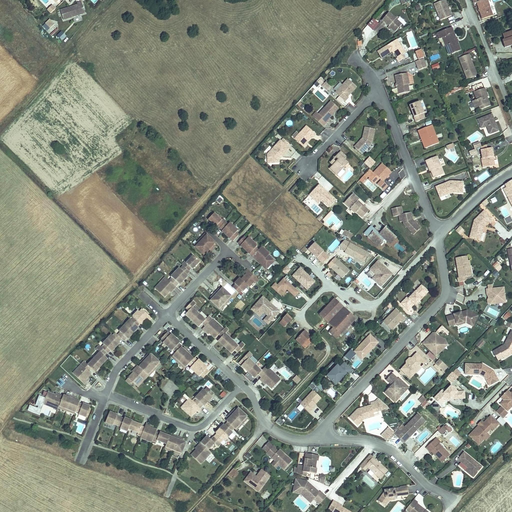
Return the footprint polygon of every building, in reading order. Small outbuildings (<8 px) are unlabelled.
[(60,7),(63,16),(84,9),(80,0),(76,0),(77,1),(70,4),(68,5),(68,4),(60,7)] [(447,11),(445,5),(446,5),(444,0),(439,0),(433,3),(439,19),(450,14),(448,10),(447,11)] [(490,12),(485,0),(474,0),(479,15),(490,12)] [(50,14),(55,9),(52,5),(46,10),(50,14)] [(390,11),(383,18),(393,26),(396,30),(403,22),(390,11)] [(48,30),(54,25),(49,19),(43,24),(48,30)] [(380,22),(374,28),(378,32),(384,25),(380,22)] [(448,52),(459,48),(450,26),(437,31),(439,36),(441,35),(448,52)] [(503,39),(500,40),(502,47),(510,45),(511,49),(511,30),(501,33),(503,39)] [(61,31),(56,36),(62,41),(66,37),(61,31)] [(406,51),(397,37),(388,44),(392,50),(393,49),(394,49),(396,51),(398,55),(397,56),(399,59),(406,55),(404,52),(406,51)] [(475,72),(467,52),(458,56),(466,76),(475,72)] [(423,57),(415,60),(418,68),(426,65),(423,57)] [(408,71),(396,73),(399,91),(410,89),(408,82),(407,75),(409,74),(408,71)] [(337,90),(346,98),(349,95),(348,94),(358,84),(350,76),(337,90)] [(328,80),(324,84),(329,88),(333,84),(328,80)] [(486,93),(483,85),(472,89),(475,97),(471,98),(473,104),(477,103),(481,101),(483,104),(488,102),(485,95),(484,93),(486,93)] [(320,111),(329,119),(332,116),(331,114),(340,105),(333,98),(320,111)] [(420,99),(410,102),(416,119),(425,115),(423,111),(424,110),(420,99)] [(497,127),(490,110),(476,116),(480,125),(485,122),(488,130),(497,127)] [(296,135),(304,143),(309,138),(313,133),(314,134),(317,131),(308,122),(296,135)] [(432,122),(418,127),(420,132),(423,131),(428,144),(439,140),(432,122)] [(373,139),(376,126),(366,124),(364,135),(365,135),(364,137),(360,141),(359,140),(355,143),(363,150),(373,139)] [(293,142),(285,135),(283,138),(286,140),(290,144),(293,142)] [(284,153),(291,145),(290,144),(286,140),(283,138),(282,137),(270,151),(269,153),(276,159),(280,159),(280,154),(283,151),(284,153)] [(487,144),(479,146),(481,154),(480,154),(482,163),(493,161),(491,152),(492,152),(490,143),(487,144)] [(331,164),(338,171),(349,160),(344,155),(339,150),(336,153),(340,156),(337,159),(337,158),(334,161),(331,164)] [(444,170),(437,153),(426,157),(428,162),(429,161),(434,174),(444,170)] [(384,177),(392,169),(383,160),(374,169),(382,176),(378,181),(384,186),(388,182),(384,177)] [(447,179),(439,182),(443,192),(450,189),(452,188),(462,189),(463,178),(450,178),(450,179),(448,180),(447,179)] [(331,203),(337,196),(321,180),(314,187),(317,191),(314,194),(320,199),(323,196),(331,203)] [(354,189),(345,199),(356,209),(357,208),(363,213),(370,206),(359,196),(360,195),(354,189)] [(412,215),(411,208),(403,210),(401,202),(392,205),(394,212),(399,211),(400,218),(403,217),(404,220),(414,230),(420,225),(413,217),(412,217),(411,215),(412,215)] [(222,224),(227,218),(228,218),(225,215),(224,217),(216,210),(211,216),(218,223),(219,222),(222,224)] [(489,223),(492,220),(483,210),(473,219),(469,234),(479,237),(482,227),(481,227),(482,225),(483,225),(487,221),(489,223)] [(413,217),(420,225),(421,224),(412,215),(411,215),(412,217),(413,217)] [(228,231),(236,223),(232,219),(230,221),(227,218),(222,224),(225,227),(224,228),(228,231)] [(374,227),(378,231),(380,229),(372,222),(365,229),(369,233),(374,227)] [(241,231),(238,229),(240,227),(236,223),(228,231),(232,235),(233,235),(236,237),(241,231)] [(383,233),(391,240),(396,233),(385,223),(380,229),(378,231),(374,227),(369,233),(377,241),(382,235),(381,234),(383,233)] [(352,234),(342,228),(340,232),(346,236),(349,238),(352,234)] [(209,230),(205,234),(206,236),(204,237),(214,247),(217,244),(215,242),(217,241),(218,239),(209,230)] [(248,246),(256,238),(251,233),(249,235),(246,233),(241,239),(244,241),(243,242),(248,246)] [(214,247),(204,237),(203,239),(201,238),(197,242),(207,251),(208,249),(209,248),(211,250),(214,247)] [(261,247),(258,244),(260,242),(256,238),(248,246),(252,250),(253,250),(256,252),(261,247)] [(327,247),(332,252),(341,243),(336,238),(327,247)] [(349,243),(344,240),(338,246),(345,251),(344,253),(364,263),(369,253),(349,243)] [(326,253),(313,242),(307,248),(319,260),(326,253)] [(275,254),(271,251),(273,250),(265,243),(261,247),(256,252),(261,257),(263,256),(267,260),(265,261),(269,265),(275,258),(273,256),(275,254)] [(195,266),(202,258),(196,253),(189,260),(188,259),(185,262),(187,263),(192,268),(194,265),(195,266)] [(467,259),(467,254),(455,256),(457,266),(459,265),(461,275),(459,276),(457,276),(458,280),(466,279),(465,275),(470,274),(467,259)] [(348,270),(337,259),(330,266),(342,277),(348,270)] [(377,260),(369,269),(375,274),(371,278),(381,287),(393,274),(377,260)] [(190,272),(193,269),(192,268),(187,263),(184,266),(183,265),(179,269),(187,277),(191,273),(190,272)] [(246,288),(251,282),(252,283),(257,278),(258,279),(261,276),(251,266),(248,269),(249,271),(246,274),(245,276),(244,276),(243,275),(238,280),(239,281),(236,284),(241,290),(241,289),(244,286),(246,288)] [(300,267),(292,275),(307,290),(315,282),(300,267)] [(183,282),(187,277),(179,269),(174,274),(176,275),(173,278),(179,284),(182,281),(183,282)] [(174,290),(179,284),(173,278),(170,275),(165,281),(164,280),(158,286),(167,294),(171,290),(170,289),(172,288),(174,290)] [(275,283),(271,287),(282,297),(287,291),(294,298),(299,292),(284,278),(277,285),(275,283)] [(400,301),(407,309),(413,302),(415,303),(418,300),(422,296),(420,295),(426,289),(420,283),(407,296),(406,295),(400,301)] [(235,294),(225,285),(224,286),(222,288),(221,287),(218,290),(227,299),(229,297),(231,298),(235,294)] [(504,297),(503,285),(491,287),(487,287),(485,287),(486,292),(487,292),(488,296),(489,295),(489,298),(488,299),(488,302),(496,301),(497,300),(497,299),(500,298),(500,297),(504,297)] [(218,290),(215,293),(217,294),(215,296),(214,298),(223,307),(227,302),(226,301),(227,299),(218,290)] [(455,300),(463,302),(465,295),(457,293),(455,300)] [(277,305),(265,294),(254,306),(262,314),(266,309),(270,313),(274,317),(282,309),(279,307),(278,308),(276,306),(277,305)] [(320,313),(328,320),(342,304),(334,297),(320,313)] [(194,319),(200,312),(194,306),(197,302),(194,299),(189,305),(192,308),(191,309),(187,313),(194,319)] [(498,304),(492,304),(492,307),(487,307),(487,315),(498,315),(498,304)] [(355,316),(343,305),(329,321),(332,325),(340,332),(355,316)] [(404,316),(394,307),(382,320),(390,328),(399,318),(401,319),(404,316)] [(151,318),(150,317),(152,314),(147,309),(144,312),(143,310),(137,316),(139,317),(145,323),(146,324),(151,318)] [(460,311),(446,316),(448,325),(456,323),(463,321),(465,322),(472,325),(477,315),(466,309),(462,311),(462,313),(460,313),(460,311)] [(213,318),(214,317),(210,314),(207,318),(200,312),(194,319),(200,325),(204,321),(205,320),(208,323),(213,318)] [(288,312),(283,317),(288,322),(292,317),(288,312)] [(274,317),(270,313),(266,318),(270,322),(274,317)] [(142,326),(145,323),(139,317),(136,320),(135,319),(129,324),(137,332),(143,327),(142,326)] [(222,331),(226,327),(219,321),(218,323),(213,318),(208,323),(207,324),(205,327),(210,332),(211,331),(212,330),(214,332),(213,333),(217,336),(221,332),(222,331)] [(132,338),(137,332),(129,324),(124,330),(126,332),(123,335),(126,338),(128,340),(131,337),(132,338)] [(227,345),(233,338),(227,332),(230,328),(227,325),(226,327),(222,331),(225,334),(224,335),(220,339),(227,345)] [(340,332),(332,325),(328,329),(336,336),(340,332)] [(314,337),(305,329),(297,337),(306,345),(314,337)] [(170,345),(178,336),(173,332),(172,333),(169,331),(164,337),(167,339),(165,341),(170,345)] [(429,337),(427,335),(422,341),(435,354),(442,347),(441,345),(443,342),(437,336),(438,335),(434,331),(432,333),(432,335),(429,337)] [(371,347),(377,340),(369,332),(353,350),(355,352),(361,352),(364,354),(369,349),(368,348),(370,346),(371,347)] [(123,341),(126,338),(123,335),(120,333),(117,336),(116,335),(112,339),(120,346),(124,342),(123,341)] [(441,345),(442,347),(447,342),(444,337),(438,335),(437,336),(443,342),(441,345)] [(182,341),(178,336),(170,345),(174,349),(176,348),(179,350),(183,345),(184,344),(181,342),(182,341)] [(502,357),(511,352),(511,351),(510,350),(511,348),(511,336),(511,338),(509,337),(505,345),(503,346),(502,344),(491,350),(496,359),(501,356),(502,357)] [(241,349),(247,343),(244,340),(240,344),(233,338),(227,345),(234,351),(237,347),(238,346),(241,349)] [(120,346),(112,339),(108,343),(109,345),(106,347),(110,350),(112,353),(115,350),(116,351),(120,346)] [(481,339),(476,345),(480,348),(485,342),(481,339)] [(106,365),(112,358),(107,354),(110,350),(106,347),(104,345),(101,348),(105,352),(98,358),(106,365)] [(182,360),(191,350),(187,347),(186,348),(185,347),(183,345),(179,350),(174,355),(178,359),(180,358),(182,360)] [(349,361),(356,354),(352,349),(344,356),(349,361)] [(196,357),(194,356),(193,354),(194,353),(191,350),(182,360),(184,361),(182,363),(187,367),(191,362),(196,357)] [(251,370),(257,363),(250,357),(254,352),(251,350),(245,356),(248,358),(247,360),(244,363),(251,370)] [(425,359),(416,351),(411,356),(408,356),(405,359),(405,362),(400,367),(409,376),(415,370),(414,370),(420,364),(418,363),(421,360),(423,362),(425,359)] [(165,363),(159,357),(155,354),(154,356),(152,357),(151,356),(148,359),(157,368),(159,366),(161,367),(165,363)] [(197,370),(205,362),(200,358),(199,359),(197,356),(196,357),(191,362),(194,365),(193,366),(197,370)] [(106,365),(98,358),(92,365),(89,361),(86,364),(92,370),(94,367),(99,371),(106,365)] [(439,358),(435,362),(440,367),(444,363),(439,358)] [(157,368),(148,359),(145,362),(147,364),(145,365),(144,367),(151,374),(152,375),(153,376),(157,371),(156,370),(157,368)] [(346,373),(352,367),(344,360),(339,365),(336,363),(326,374),(335,382),(340,376),(339,376),(341,374),(342,375),(345,371),(346,373)] [(423,363),(423,362),(421,360),(418,363),(420,364),(414,370),(415,370),(416,371),(423,363)] [(211,370),(208,367),(209,366),(205,362),(197,370),(202,375),(203,373),(206,376),(208,373),(211,370)] [(263,369),(257,363),(251,370),(257,376),(261,372),(262,371),(265,373),(270,368),(267,365),(263,369)] [(488,384),(497,380),(491,370),(484,365),(483,366),(481,365),(481,363),(469,363),(469,373),(478,374),(484,377),(488,384)] [(95,373),(92,370),(86,364),(79,371),(81,372),(79,374),(88,383),(91,380),(89,378),(91,375),(92,376),(95,373)] [(146,379),(151,374),(144,367),(142,365),(137,371),(138,372),(139,373),(137,375),(136,374),(133,378),(142,386),(147,380),(146,379)] [(283,377),(277,371),(276,372),(270,368),(265,373),(264,375),(262,377),(268,382),(269,381),(270,380),(272,382),(271,383),(274,386),(283,377)] [(394,400),(408,385),(398,376),(397,377),(392,372),(386,378),(391,383),(384,390),(394,400)] [(303,378),(299,374),(295,378),(299,382),(303,378)] [(325,386),(319,381),(316,384),(322,389),(325,386)] [(441,389),(433,397),(440,403),(445,398),(447,396),(449,398),(456,391),(450,384),(443,391),(441,389)] [(214,395),(213,394),(216,391),(210,386),(207,389),(206,388),(202,392),(210,400),(214,395)] [(313,389),(303,400),(305,402),(303,405),(309,411),(312,408),(311,407),(315,402),(321,396),(313,389)] [(511,391),(510,393),(506,389),(499,396),(503,400),(500,403),(506,409),(511,404),(511,403),(511,391)] [(62,407),(66,395),(59,393),(58,395),(55,394),(56,393),(51,391),(46,403),(54,406),(55,404),(62,407)] [(210,400),(202,392),(198,396),(199,398),(196,401),(202,406),(205,403),(206,404),(210,400)] [(70,408),(75,396),(71,394),(70,396),(66,394),(66,395),(62,407),(67,409),(68,407),(70,408)] [(79,410),(82,403),(82,401),(78,399),(79,397),(75,396),(70,408),(73,409),(72,411),(78,413),(79,410)] [(373,410),(378,409),(385,402),(378,396),(375,399),(370,401),(371,403),(358,407),(349,415),(358,423),(364,417),(364,415),(374,412),(373,410)] [(202,406),(196,401),(194,398),(192,400),(190,399),(184,406),(193,415),(196,412),(195,410),(197,408),(199,409),(200,410),(203,407),(202,406)] [(89,416),(93,406),(86,403),(85,404),(82,403),(79,410),(82,412),(82,413),(89,416)] [(240,407),(239,409),(237,410),(236,409),(233,412),(243,421),(245,419),(246,420),(250,416),(240,407)] [(120,424),(123,417),(119,415),(120,414),(112,411),(108,421),(115,424),(116,423),(120,424)] [(418,426),(426,418),(419,411),(400,429),(405,434),(409,431),(410,430),(411,431),(417,425),(418,426)] [(243,421),(233,412),(230,415),(232,417),(230,418),(229,420),(230,421),(236,427),(238,429),(242,424),(241,423),(243,421)] [(490,430),(497,423),(489,415),(482,422),(480,424),(479,423),(477,424),(473,428),(474,430),(469,435),(477,443),(483,437),(481,435),(485,431),(489,428),(490,430)] [(134,420),(127,417),(127,418),(123,417),(120,424),(124,426),(123,427),(130,430),(131,428),(134,422),(134,420)] [(280,426),(284,421),(279,417),(275,422),(280,426)] [(500,417),(496,420),(501,426),(505,422),(500,417)] [(144,435),(147,427),(143,425),(144,424),(134,420),(134,422),(131,428),(141,432),(140,433),(144,435)] [(236,427),(230,421),(227,424),(226,423),(222,427),(230,435),(235,431),(233,429),(236,427)] [(158,431),(159,429),(155,427),(155,429),(151,428),(152,426),(153,424),(149,423),(147,427),(144,435),(147,436),(146,438),(154,441),(155,439),(158,431)] [(388,424),(380,432),(382,434),(390,427),(388,424)] [(411,433),(418,426),(417,425),(411,431),(410,430),(409,431),(411,433)] [(230,435),(222,427),(218,432),(219,433),(216,436),(217,437),(222,441),(225,438),(226,440),(230,435)] [(382,434),(385,437),(393,430),(390,427),(382,434)] [(169,443),(172,435),(163,431),(162,432),(158,431),(155,439),(159,441),(160,439),(169,443)] [(176,449),(181,436),(177,435),(176,437),(174,436),(172,435),(169,443),(167,447),(173,450),(174,448),(176,449)] [(210,448),(216,441),(220,445),(223,442),(222,441),(217,437),(214,440),(213,439),(210,435),(203,442),(210,448)] [(183,454),(188,441),(186,441),(184,440),(185,438),(181,436),(176,449),(178,450),(178,451),(183,454)] [(432,448),(443,459),(450,452),(439,441),(437,443),(432,439),(426,445),(431,449),(432,448)] [(267,451),(273,445),(269,441),(263,448),(267,451)] [(207,455),(212,450),(210,448),(203,442),(198,447),(199,448),(200,449),(198,451),(197,450),(193,454),(203,463),(209,457),(207,455)] [(276,446),(274,444),(273,445),(267,451),(267,452),(275,459),(279,463),(285,468),(293,459),(282,449),(278,450),(276,448),(276,446)] [(464,449),(458,456),(469,465),(466,468),(474,474),(482,463),(464,449)] [(297,463),(296,471),(306,475),(306,471),(316,473),(317,467),(315,467),(316,459),(318,459),(319,454),(305,452),(304,458),(306,458),(305,461),(304,460),(303,464),(297,463)] [(381,477),(389,468),(373,455),(363,466),(366,468),(369,466),(381,477)] [(233,467),(227,474),(232,479),(239,472),(233,467)] [(249,477),(246,481),(254,487),(258,481),(261,484),(269,473),(260,467),(256,473),(257,473),(256,475),(254,475),(253,474),(253,473),(249,470),(246,475),(249,477)] [(310,485),(307,482),(308,482),(307,480),(295,478),(293,489),(302,491),(303,490),(313,499),(313,498),(319,503),(326,495),(320,490),(319,491),(310,484),(310,485)] [(408,483),(401,484),(401,485),(389,487),(389,489),(386,490),(384,490),(378,498),(385,503),(388,498),(389,498),(390,498),(390,494),(395,493),(409,491),(408,483)] [(313,499),(303,490),(302,491),(293,489),(292,491),(300,493),(310,502),(313,499)] [(419,500),(415,496),(407,506),(414,511),(432,511),(426,507),(425,508),(416,502),(418,501),(419,500)] [(352,511),(354,511),(343,505),(338,502),(338,501),(334,498),(329,507),(333,509),(333,510),(336,511),(352,511)]
